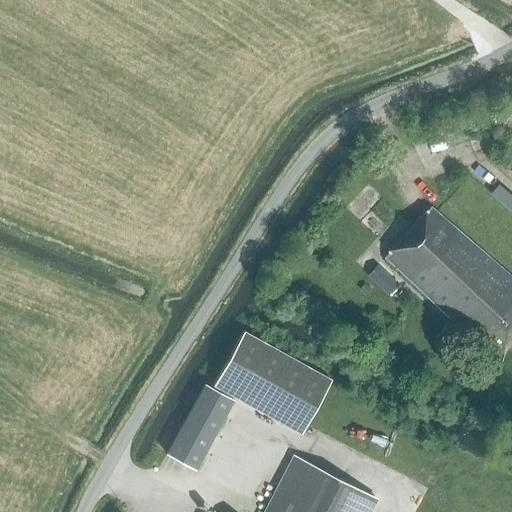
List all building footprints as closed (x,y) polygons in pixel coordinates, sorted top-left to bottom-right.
[(501,354),(511,342),(511,280),(431,206),(382,259),(468,339),(473,334),(478,338),(481,335),(501,354)] [(366,276),(387,296),(397,285),(376,265),(366,276)] [(242,332),(213,384),(300,433),(329,381),(242,332)] [(215,390),(203,384),(164,453),(194,470),(233,400),(215,390)] [(366,511),(374,498),(294,456),(264,511),(366,511)]
